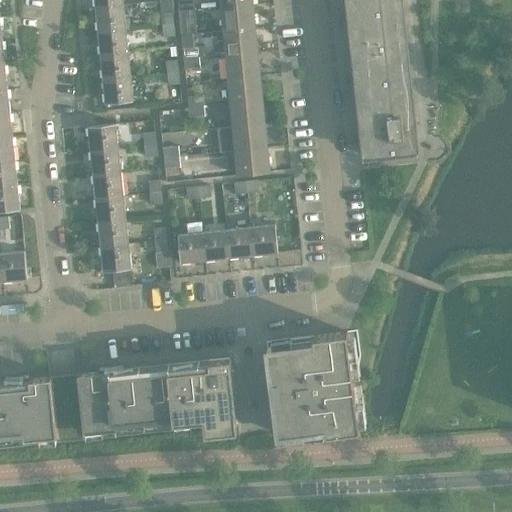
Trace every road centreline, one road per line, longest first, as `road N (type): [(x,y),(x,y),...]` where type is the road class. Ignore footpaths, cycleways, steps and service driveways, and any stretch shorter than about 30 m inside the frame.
road 1 (residential): [(63,328),(315,305),(336,287),(312,0)]
road 2 (secondary): [(511,478),(29,511)]
road 3 (residential): [(63,328),(38,111),(55,0)]
